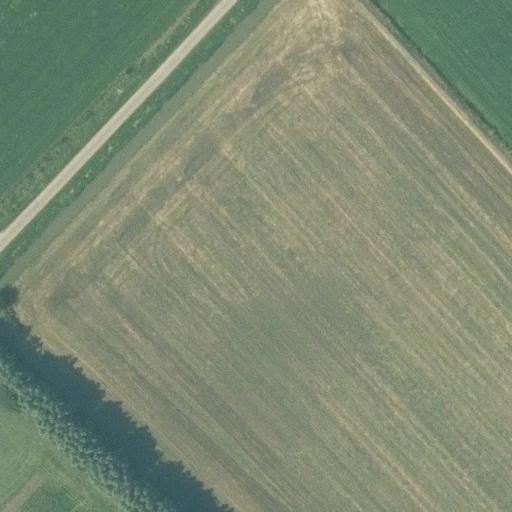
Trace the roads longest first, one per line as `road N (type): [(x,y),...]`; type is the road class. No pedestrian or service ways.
road 1 (unclassified): [(0,250),(230,0)]
road 2 (unknown): [(0,343),(176,511)]
